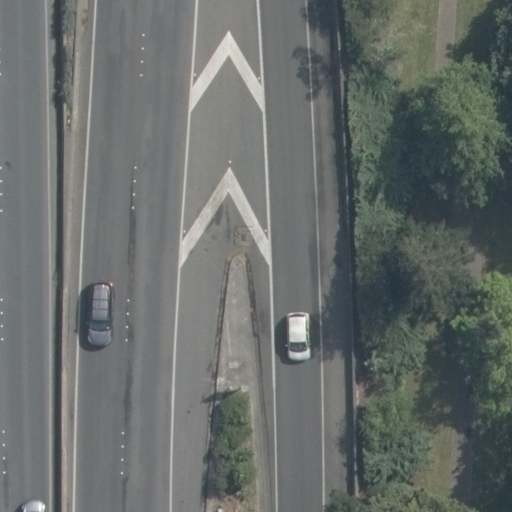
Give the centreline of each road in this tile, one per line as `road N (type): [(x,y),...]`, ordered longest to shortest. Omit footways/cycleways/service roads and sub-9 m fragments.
road 1 (motorway): [(145,0),(124,511)]
road 2 (motorway): [(290,0),(299,511)]
road 3 (motorway): [(8,511),(0,175)]
